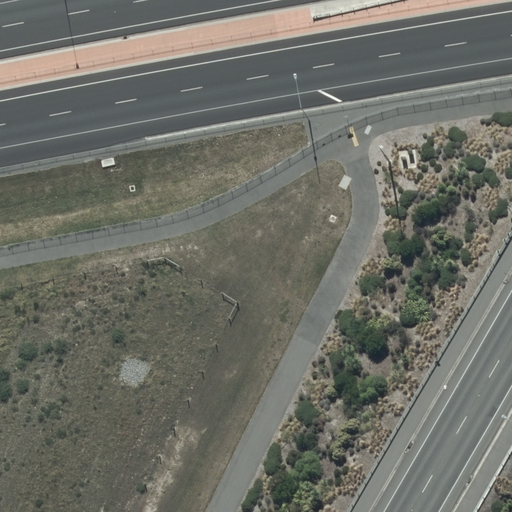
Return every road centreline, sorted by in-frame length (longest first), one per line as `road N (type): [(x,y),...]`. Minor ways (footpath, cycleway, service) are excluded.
road 1 (motorway): [(511,34),(0,124)]
road 2 (secondary): [(411,511),(511,338)]
road 3 (motorway): [(0,27),(145,0)]
